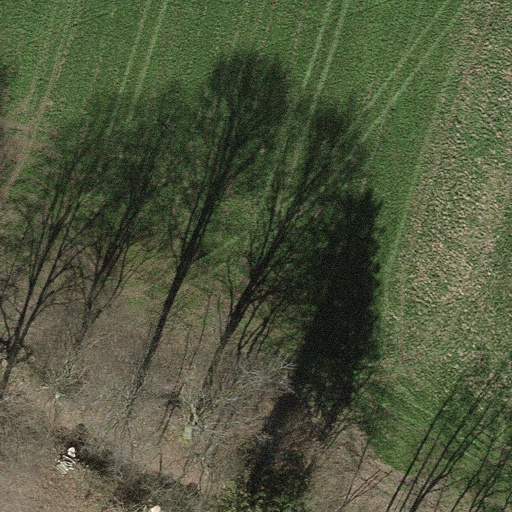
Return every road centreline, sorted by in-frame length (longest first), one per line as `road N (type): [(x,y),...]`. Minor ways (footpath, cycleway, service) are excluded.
road 1 (motorway): [(115,511),(429,0)]
road 2 (motorway): [(134,0),(0,219)]
